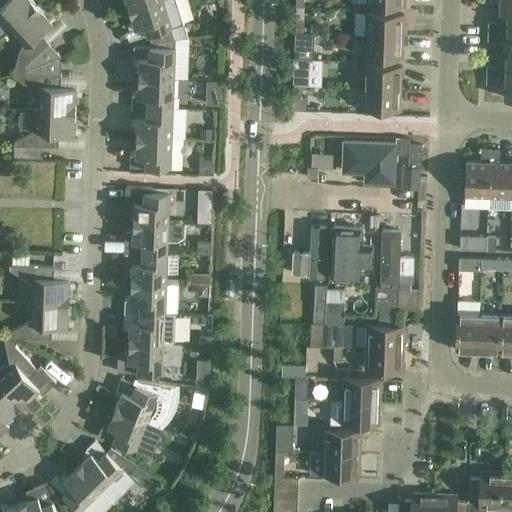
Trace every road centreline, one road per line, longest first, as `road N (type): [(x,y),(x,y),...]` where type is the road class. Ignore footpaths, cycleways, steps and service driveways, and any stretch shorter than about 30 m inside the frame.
road 1 (residential): [(219,511),(241,464),(249,417),(264,10)]
road 2 (residential): [(92,345),(101,24),(91,0)]
road 3 (residential): [(511,389),(465,388),(447,381),(440,362),(446,120)]
road 4 (residential): [(0,471),(33,456),(65,426),(85,388),(92,345)]
road 5 (residential): [(446,120),(450,0)]
